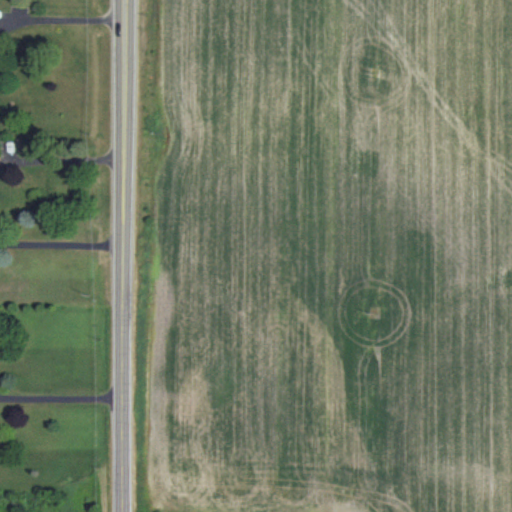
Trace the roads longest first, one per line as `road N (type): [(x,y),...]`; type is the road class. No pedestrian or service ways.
road 1 (secondary): [(125,159),(125,511)]
road 2 (secondary): [(124,0),(125,159)]
